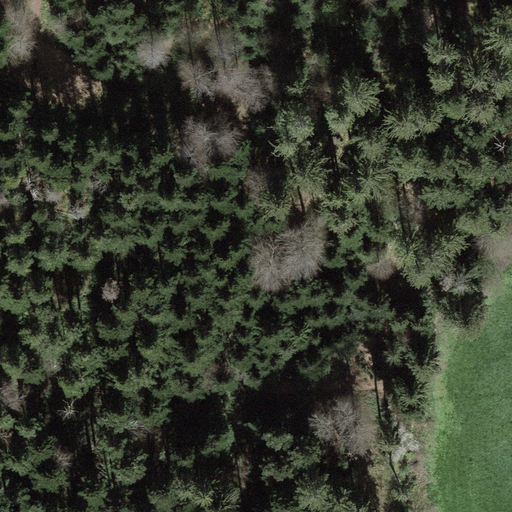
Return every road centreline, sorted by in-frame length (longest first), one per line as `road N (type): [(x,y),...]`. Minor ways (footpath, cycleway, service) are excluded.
road 1 (track): [(248,511),(233,373),(341,117),(405,0)]
road 2 (track): [(0,174),(27,105),(46,0)]
